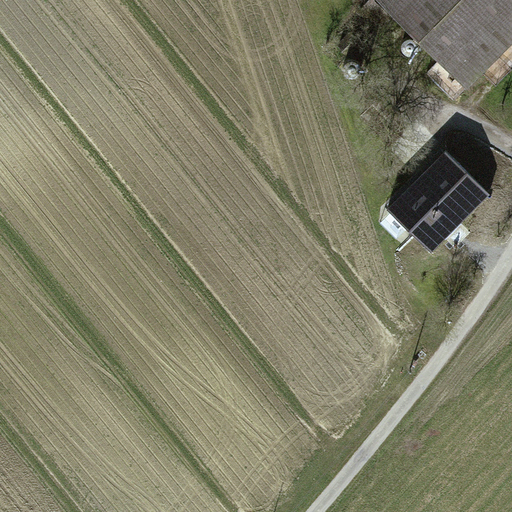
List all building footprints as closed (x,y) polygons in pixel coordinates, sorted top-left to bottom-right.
[(377,25),(390,12),(377,0),(368,0),(360,8),(377,25)] [(511,0),(379,0),(467,88),(484,71),(475,61),(511,23),(511,0)] [(511,23),(475,61),(484,71),(511,42),(511,23)] [(348,55),(361,42),(352,33),(339,46),(348,55)] [(451,155),(394,212),(428,246),(485,189),(451,155)]
